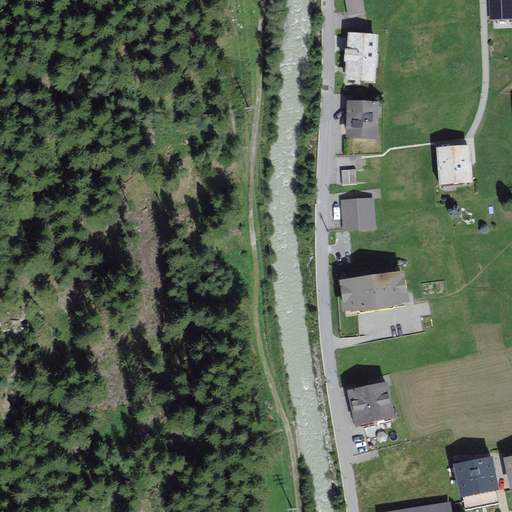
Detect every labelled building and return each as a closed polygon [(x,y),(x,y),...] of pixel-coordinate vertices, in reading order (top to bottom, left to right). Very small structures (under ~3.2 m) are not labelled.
[(362,0),(344,0),(347,13),(348,18),(365,15),(362,0)] [(511,0),(489,0),(490,21),(511,20),(511,29),(511,0)] [(376,38),(345,35),(345,39),(344,53),(342,52),(341,66),(343,66),(343,68),(343,74),(343,84),(373,86),(376,38)] [(378,106),(345,104),(343,141),(346,141),(376,142),(378,106)] [(468,148),(433,151),(436,190),(471,187),(470,181),(468,148)] [(356,169),(341,170),(342,185),(357,184),(356,169)] [(372,201),(342,203),(343,232),(350,232),(373,231),(372,201)] [(341,284),(336,285),(341,316),(345,315),(405,307),(403,294),(400,276),(341,284)] [(383,386),(347,394),(354,429),(391,422),(383,386)] [(511,455),(500,458),(504,474),(507,491),(511,490),(511,455)] [(490,456),(450,464),(457,498),(497,490),(494,476),(490,456)] [(469,504),(498,499),(497,492),(467,498),(469,504)] [(450,511),(449,503),(395,511),(450,511)]
